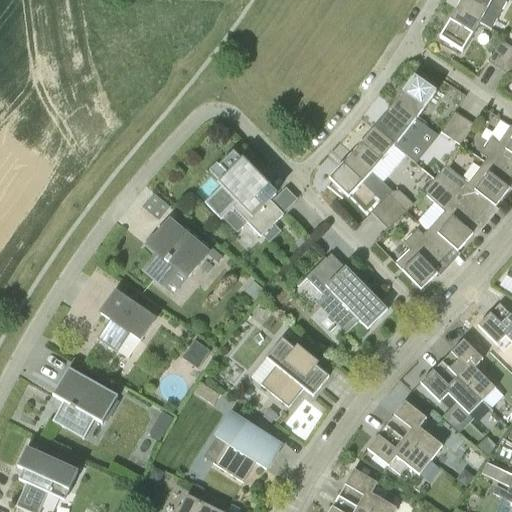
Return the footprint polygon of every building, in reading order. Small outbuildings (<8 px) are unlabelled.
[(462,0),(456,11),(480,25),(493,0),(462,0)] [(439,48),(453,56),(456,57),(458,52),(462,55),(480,25),(456,11),(439,40),(442,42),(439,48)] [(488,63),(498,70),(511,49),(501,42),(488,63)] [(508,77),(511,70),(511,49),(498,70),(508,77)] [(415,122),(417,120),(436,93),(432,91),(436,87),(421,75),(417,80),(414,78),(394,105),(415,122)] [(394,149),(395,147),(405,155),(427,128),(417,120),(415,122),(394,105),(374,131),(394,149)] [(440,134),(451,141),(464,120),(454,113),(440,134)] [(451,141),(461,148),(474,127),(464,120),(451,141)] [(480,169),(505,187),(511,177),(511,128),(510,127),(498,145),(490,139),(480,155),(486,160),(480,169)] [(352,156),(372,174),(394,149),(374,131),(352,156)] [(222,187),(204,204),(221,222),(233,210),(261,239),(283,216),(270,202),(275,197),(233,153),(219,167),(227,176),(219,184),(222,187)] [(327,189),(340,199),(342,201),(345,197),(348,200),(372,174),(352,156),(329,181),(331,184),(327,189)] [(434,181),(479,218),(490,205),(495,208),(509,190),(505,187),(480,169),(468,185),(445,167),(434,181)] [(431,229),(454,250),(457,253),(472,236),(467,232),(479,218),(434,181),(422,194),(444,214),(431,229)] [(406,214),(415,205),(400,192),(393,192),(389,196),(398,205),(406,214)] [(371,214),(379,223),(398,205),(389,196),(371,214)] [(379,223),(387,231),(406,214),(398,205),(379,223)] [(157,257),(144,272),(164,289),(179,271),(189,278),(208,256),(169,223),(147,249),(157,257)] [(410,251),(396,266),(421,292),(437,276),(432,271),(454,250),(431,229),(423,237),(417,231),(403,244),(410,251)] [(340,274),(326,260),(305,280),(324,299),(319,305),(347,334),(359,323),(367,331),(387,312),(345,269),(340,274)] [(111,322),(98,341),(117,353),(129,335),(140,343),(155,321),(115,294),(101,315),(111,322)] [(511,318),(499,306),(477,328),(497,347),(505,339),(511,345),(511,318)] [(315,388),(319,391),(329,379),(315,368),(317,366),(297,350),(296,351),(282,341),(266,361),(275,368),(260,387),(288,410),(303,391),(309,395),(315,388)] [(442,363),(482,404),(483,403),(490,411),(502,398),(495,391),(474,370),(483,361),(463,342),(442,363)] [(210,353),(195,343),(183,361),(197,371),(210,353)] [(469,417),(482,404),(442,363),(420,385),(439,404),(448,396),(469,417)] [(83,441),(94,422),(102,426),(118,399),(68,370),(53,398),(63,404),(52,423),(65,431),(83,441)] [(221,397),(200,384),(193,395),(214,408),(221,397)] [(386,427),(431,462),(442,448),(419,430),(426,420),(405,403),(386,427)] [(226,445),(213,465),(243,485),(256,465),(266,471),(281,448),(231,415),(216,439),(226,445)] [(419,477),(431,462),(386,427),(367,452),(388,468),(396,459),(419,477)] [(26,485),(16,509),(23,511),(40,511),(48,496),(60,501),(64,491),(69,493),(78,473),(27,450),(18,470),(23,472),(19,482),(26,485)] [(338,498),(362,511),(395,511),(396,510),(371,496),(377,485),(353,471),(338,498)] [(511,505),(511,491),(508,489),(503,501),(511,505)] [(216,511),(186,497),(179,511),(216,511)] [(362,511),(338,498),(329,511),(362,511)]
